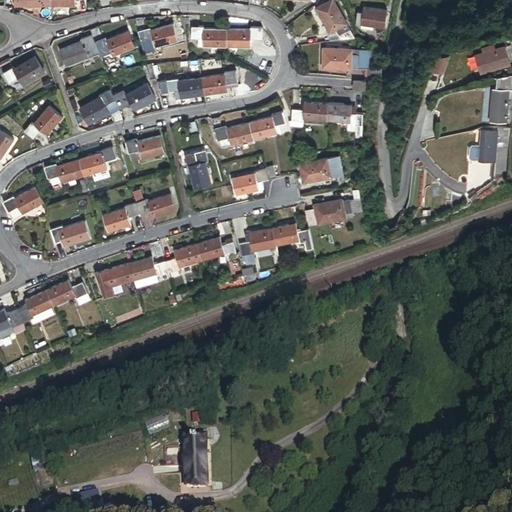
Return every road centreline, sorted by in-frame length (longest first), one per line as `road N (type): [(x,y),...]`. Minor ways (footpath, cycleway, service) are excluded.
road 1 (unclassified): [(405,0),(383,142),(399,334),(353,395),(270,451),(233,492),(163,494),(139,475),(14,511)]
road 2 (residential): [(33,43),(143,15),(230,13),(270,26),(287,61),(281,85),(251,105),(43,159),(17,173),(0,197)]
road 3 (residential): [(294,195),(37,282)]
road 4 (track): [(399,334),(401,376),(356,511)]
